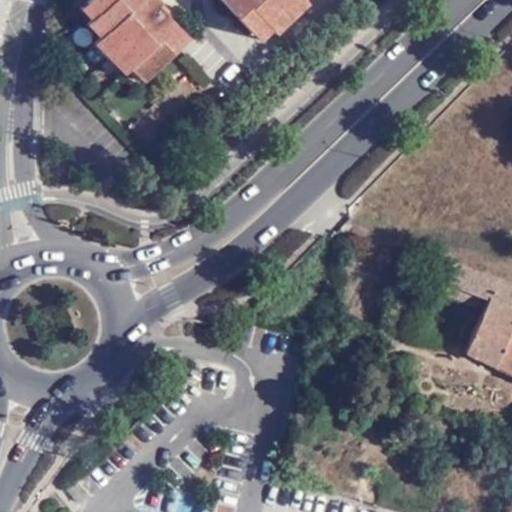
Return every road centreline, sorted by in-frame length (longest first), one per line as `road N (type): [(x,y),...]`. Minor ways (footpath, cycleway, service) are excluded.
road 1 (primary): [(123,331),(226,263),(505,0)]
road 2 (primary): [(460,0),(216,226),(152,260),(98,269)]
road 3 (tertiary): [(12,198),(10,121),(31,0)]
